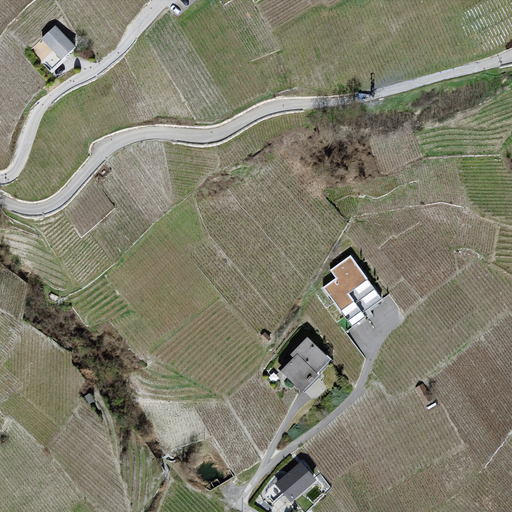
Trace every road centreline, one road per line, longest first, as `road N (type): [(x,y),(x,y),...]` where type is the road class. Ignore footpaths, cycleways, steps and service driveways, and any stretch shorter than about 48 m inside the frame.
road 1 (unclassified): [(511,51),(352,100),(279,105),(205,137),(120,138),(54,199),(29,211),(0,202)]
road 2 (unclassified): [(0,177),(16,162),(48,95),(103,62),(161,0)]
